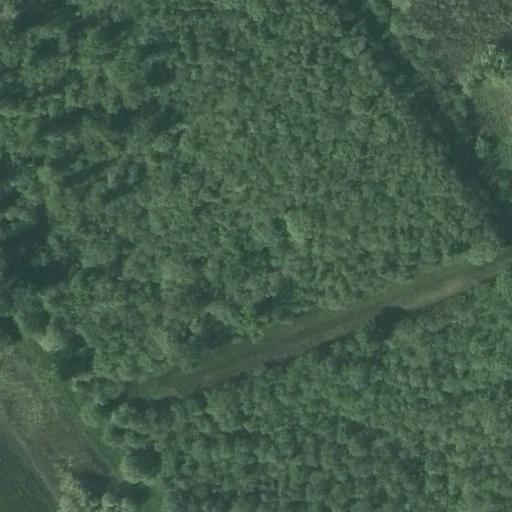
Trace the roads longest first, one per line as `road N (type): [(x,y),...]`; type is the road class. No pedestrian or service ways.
road 1 (track): [(0,303),(154,504),(144,511)]
road 2 (track): [(357,0),(511,211)]
